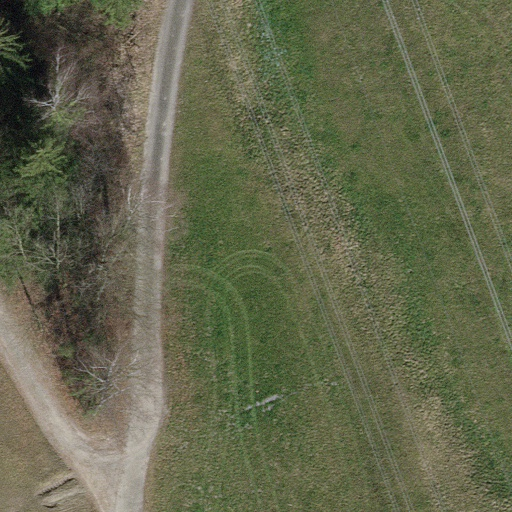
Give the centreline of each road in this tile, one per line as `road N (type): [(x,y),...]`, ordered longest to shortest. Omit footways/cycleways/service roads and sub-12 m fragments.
road 1 (track): [(133,511),(153,314),(156,125),(188,0)]
road 2 (track): [(130,491),(97,458),(0,312)]
